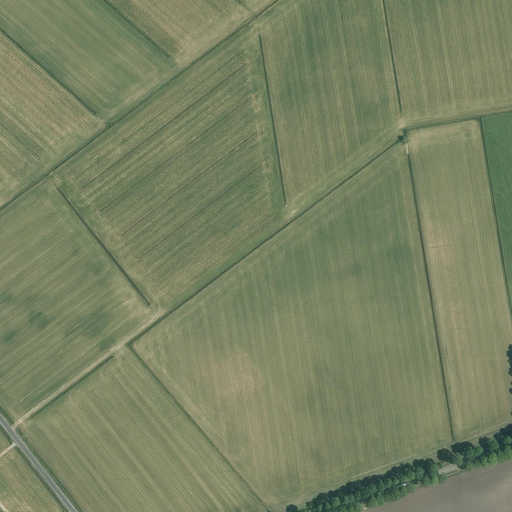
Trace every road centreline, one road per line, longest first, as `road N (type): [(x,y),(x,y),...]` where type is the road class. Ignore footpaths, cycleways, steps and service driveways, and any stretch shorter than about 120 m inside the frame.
road 1 (tertiary): [(328,511),(511,446)]
road 2 (track): [(10,431),(158,316)]
road 3 (tertiary): [(74,511),(0,417)]
